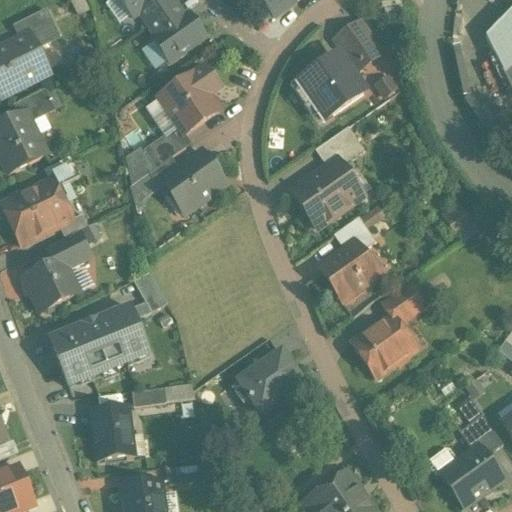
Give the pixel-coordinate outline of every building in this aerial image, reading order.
[(117,0),(133,21),(140,16),(163,0),(117,0)] [(169,0),(163,0),(140,16),(148,28),(176,9),(169,0)] [(258,0),(266,9),(260,13),(271,23),(274,21),(275,21),(302,0),(258,0)] [(176,9),(148,28),(157,41),(185,21),(176,9)] [(511,12),(485,40),(511,95),(511,12)] [(46,13),(16,28),(23,42),(30,39),(35,48),(58,36),(46,13)] [(157,41),(153,43),(169,66),(205,41),(189,18),(185,21),(157,41)] [(382,57),(361,27),(336,45),(357,74),(382,57)] [(23,42),(0,53),(0,100),(1,102),(49,77),(35,48),(30,39),(23,42)] [(338,60),(299,87),(324,123),(363,96),(338,60)] [(205,71),(159,102),(178,131),(173,134),(179,143),(217,117),(205,98),(218,89),(205,71)] [(45,93),(14,109),(20,120),(26,117),(31,127),(55,114),(45,93)] [(20,120),(0,130),(0,160),(9,177),(46,158),(31,127),(26,117),(20,120)] [(348,132),(315,154),(327,171),(334,166),(338,172),(364,154),(348,132)] [(173,134),(143,154),(156,173),(172,162),(186,152),(179,143),(173,134)] [(180,173),(162,186),(163,187),(185,218),(226,189),(203,157),(180,173)] [(70,160),(44,174),(50,186),(53,185),(57,193),(81,181),(70,160)] [(156,173),(149,178),(158,190),(163,187),(162,186),(180,173),(172,162),(156,173)] [(327,171),(291,197),(315,232),(329,222),(330,224),(360,203),(338,172),(334,166),(327,171)] [(50,186),(1,210),(21,250),(66,228),(73,224),(70,218),(57,193),(53,185),(50,186)] [(90,208),(70,218),(73,224),(66,228),(72,239),(77,236),(98,225),(90,208)] [(359,222),(333,239),(343,254),(354,246),(362,257),(376,246),(359,222)] [(72,239),(47,252),(55,267),(62,263),(68,274),(90,262),(77,236),(72,239)] [(343,254),(340,256),(343,259),(324,273),(346,304),(378,281),(362,257),(354,246),(343,254)] [(55,267),(23,283),(41,317),(44,316),(48,317),(57,312),(59,308),(80,298),(68,274),(62,263),(55,267)] [(411,289),(382,309),(391,322),(392,321),(399,331),(427,311),(411,289)] [(126,313),(50,344),(69,389),(144,359),(126,313)] [(391,322),(353,349),(376,381),(395,368),(399,369),(407,364),(408,359),(412,356),(400,340),(401,334),(399,331),(392,321),(391,322)] [(279,356),(236,386),(257,416),(300,386),(279,356)] [(192,388),(172,390),(172,391),(164,392),(167,408),(195,403),(192,388)] [(145,394),(132,396),(134,412),(167,408),(164,392),(145,394)] [(128,411),(90,416),(97,466),(134,461),(128,411)] [(482,420),(459,437),(473,455),(479,451),(486,461),(503,449),(482,420)] [(511,425),(506,430),(504,428),(503,429),(511,441),(511,425)] [(458,466),(459,468),(442,480),(441,478),(440,479),(463,511),(464,511),(503,484),(486,461),(479,451),(473,455),(458,466)] [(445,453),(429,465),(428,469),(435,478),(440,479),(441,478),(442,480),(459,468),(458,466),(450,454),(445,453)] [(199,468),(167,472),(169,489),(201,484),(199,468)] [(19,470),(0,478),(0,511),(7,511),(32,503),(19,470)] [(370,511),(346,477),(342,480),(338,480),(329,486),(328,490),(301,509),(302,510),(307,506),(311,511),(370,511)] [(161,485),(120,491),(122,511),(162,511),(162,504),(164,503),(161,485)]
